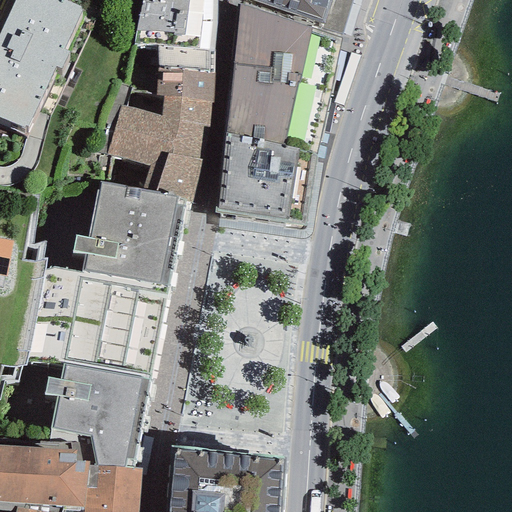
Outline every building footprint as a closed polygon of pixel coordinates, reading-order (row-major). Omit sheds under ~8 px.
[(64,49),(82,9),(62,0),(13,0),(0,30),(0,117),(24,128),(25,125),(28,127),(55,66),(61,69),(69,51),(64,49)] [(158,46),(158,68),(214,73),(214,50),(215,36),(217,19),(217,2),(217,0),(141,0),(133,44),(158,46)] [(252,0),(324,26),(331,0),(252,0)] [(251,8),(239,5),(226,133),(237,135),(284,144),(317,156),(341,39),(311,27),(251,8)] [(161,114),(208,125),(210,103),(213,103),(214,73),(158,68),(155,95),(163,96),(161,114)] [(150,165),(142,190),(186,199),(185,202),(193,204),(202,161),(208,125),(161,114),(121,105),(106,154),(150,165)] [(305,226),(317,156),(284,144),(237,135),(226,133),(215,213),(228,215),(305,226)] [(81,270),(168,288),(169,285),(185,202),(186,199),(142,190),(99,181),(88,237),(75,235),(72,251),(84,253),(81,270)] [(0,237),(0,287),(1,288),(4,278),(6,277),(13,241),(0,237)] [(43,266),(27,357),(64,364),(148,379),(168,288),(81,270),(43,266)] [(88,466),(132,469),(148,384),(148,379),(64,364),(63,368),(61,380),(47,378),(43,393),(56,395),(50,428),(47,448),(75,450),(75,461),(88,461),(88,466)] [(137,511),(141,469),(132,469),(88,466),(88,461),(75,461),(75,450),(47,448),(0,444),(0,501),(64,506),(61,511),(41,511),(16,507),(14,511),(137,511)] [(172,447),(167,511),(280,511),(282,460),(172,447)]
